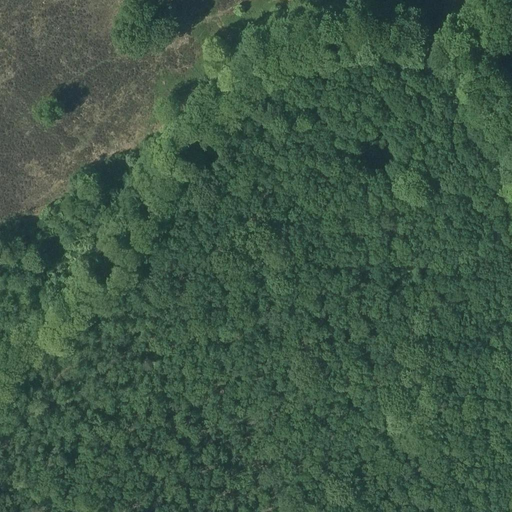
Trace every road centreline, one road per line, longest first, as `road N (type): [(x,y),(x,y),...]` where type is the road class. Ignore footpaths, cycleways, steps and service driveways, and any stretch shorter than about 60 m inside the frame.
road 1 (unknown): [(481,28),(356,7),(297,14),(254,38),(168,138),(86,264),(0,349)]
road 2 (track): [(471,33),(321,25),(262,47),(178,146),(106,264),(0,371)]
